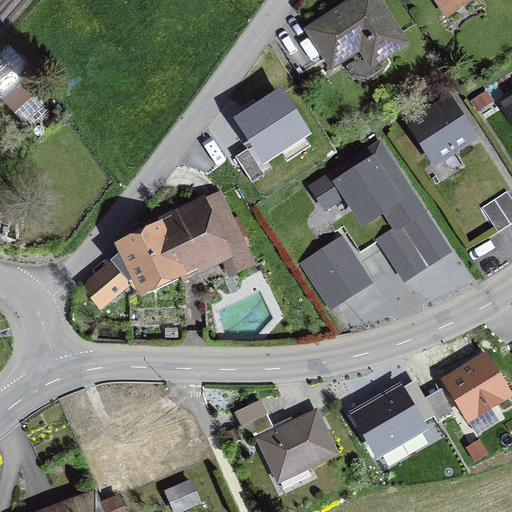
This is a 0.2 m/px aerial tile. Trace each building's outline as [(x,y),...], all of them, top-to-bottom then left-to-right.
[(410,44),(381,0),(347,0),(303,29),(331,73),(359,54),(369,70),(410,44)] [(475,0),(433,0),(446,20),(476,1),(475,0)] [(24,80),(1,100),(14,115),(37,95),(24,80)] [(317,135),(281,84),(228,121),(248,149),(234,158),(250,181),(263,172),(264,173),(284,159),(287,162),(310,146),(307,142),(317,135)] [(477,113),(489,105),(482,94),(470,101),(477,113)] [(456,154),(478,140),(449,95),(404,123),(433,169),(439,165),(444,173),(461,162),(456,154)] [(511,95),(500,103),(511,122),(511,95)] [(384,208),(397,228),(378,240),(404,280),(448,252),(380,144),(310,188),(323,210),(347,195),(364,221),(384,208)] [(511,224),(511,199),(507,191),(481,208),(498,233),(511,224)] [(129,265),(143,293),(242,246),(217,195),(203,201),(205,205),(160,227),(159,225),(120,244),(129,265)] [(341,239),(303,264),(330,308),(369,283),(341,239)] [(113,265),(84,289),(99,307),(128,282),(113,265)] [(293,318),(301,317),(301,307),(293,307),(293,318)] [(511,395),(486,353),(440,381),(468,426),(511,399),(511,395)] [(355,414),(379,454),(422,428),(400,387),(355,414)] [(273,428),(260,401),(234,413),(247,441),(273,428)] [(308,471),(340,456),(318,409),(254,439),(277,486),(281,484),(283,490),(311,477),(308,471)] [(475,464),(489,455),(480,440),(466,449),(475,464)] [(191,480),(164,492),(172,511),(183,511),(201,504),(191,480)] [(100,502),(95,491),(38,511),(125,511),(120,494),(100,502)]
